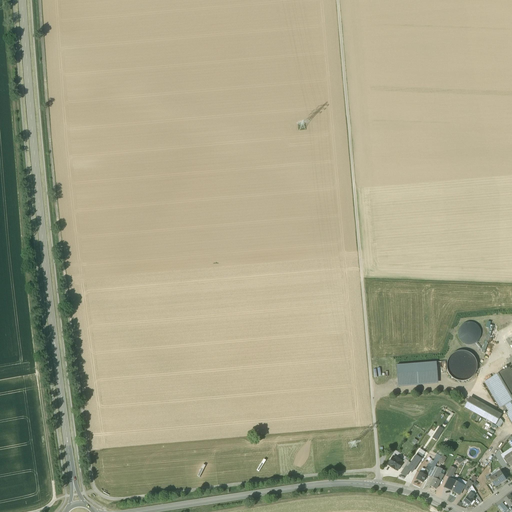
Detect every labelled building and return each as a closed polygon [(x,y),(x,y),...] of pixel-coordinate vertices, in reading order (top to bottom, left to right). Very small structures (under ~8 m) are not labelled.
[(462,330),(464,343),(478,340),(476,325),(466,326),(467,329),(462,330)] [(489,326),(483,350),(486,351),(492,327),(489,326)] [(476,372),(477,366),(476,360),(472,355),(467,352),(461,351),(456,352),(451,355),(448,360),(447,366),(448,372),(451,377),(456,380),(462,381),(467,380),(472,376),(476,372)] [(437,359),(397,361),(398,384),(438,382),(437,359)] [(511,371),(509,367),(484,382),(500,408),(503,407),(511,400),(511,371)] [(500,418),(468,400),(465,407),(496,425),(498,422),(500,418)] [(511,400),(503,407),(511,422),(511,400)] [(437,439),(444,428),(439,425),(432,436),(437,439)] [(507,466),(500,456),(501,455),(499,451),(495,456),(503,468),(507,466)] [(415,455),(407,467),(406,469),(409,471),(412,473),(421,459),(415,455)] [(396,459),(393,457),(388,464),(391,466),(390,467),(394,469),(394,468),(397,470),(400,467),(402,463),(399,461),(400,460),(396,458),(396,459)] [(443,460),(440,465),(445,468),(449,461),(444,458),(443,460)] [(408,461),(405,459),(402,463),(400,467),(403,469),(405,466),(408,461)] [(405,466),(403,469),(400,473),(406,477),(409,471),(406,469),(407,467),(405,466)] [(450,467),(446,476),(451,478),(455,469),(450,467)] [(423,474),(419,472),(416,479),(422,483),(426,475),(428,471),(425,469),(423,474)] [(501,471),(490,478),(495,487),(506,479),(501,471)] [(436,479),(434,478),(429,486),(436,489),(440,481),(442,476),(439,474),(436,479)] [(452,481),(448,478),(444,487),(452,491),(455,484),(452,482),(452,481)] [(469,481),(464,487),(465,487),(464,489),(467,491),(473,484),(469,481)] [(459,485),(455,484),(452,491),(459,495),(463,486),(459,484),(459,485)] [(470,493),(462,503),(467,507),(470,504),(472,506),(475,501),(473,500),(473,499),(472,498),(474,496),(470,493)]
